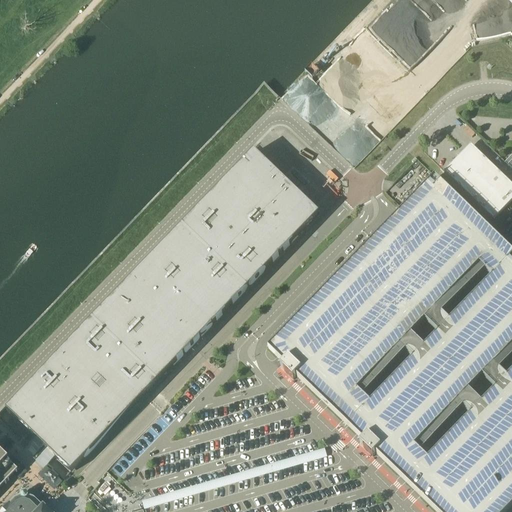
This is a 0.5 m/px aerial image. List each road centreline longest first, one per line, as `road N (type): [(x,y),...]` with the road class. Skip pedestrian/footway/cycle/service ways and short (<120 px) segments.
road 1 (unclassified): [(0,404),(272,119),(287,119),(363,190)]
road 2 (unclassified): [(65,504),(363,190)]
road 3 (unclassified): [(363,190),(450,103),(472,93),(511,92)]
road 4 (track): [(98,0),(0,101)]
